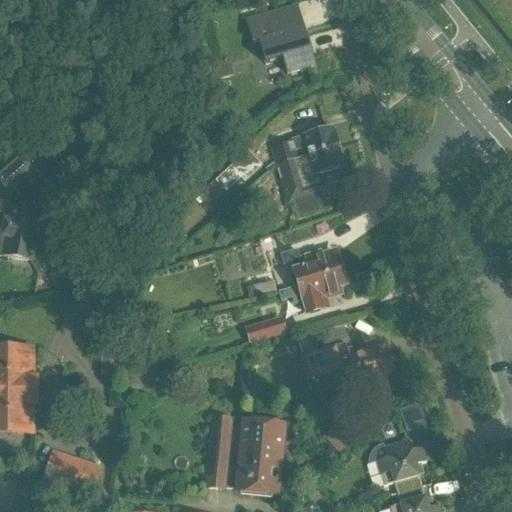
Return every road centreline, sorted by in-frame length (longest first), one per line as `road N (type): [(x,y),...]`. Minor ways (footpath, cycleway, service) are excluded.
road 1 (residential): [(489,511),(393,180)]
road 2 (residential): [(28,114),(137,34),(235,0)]
road 3 (primary): [(475,107),(397,0)]
